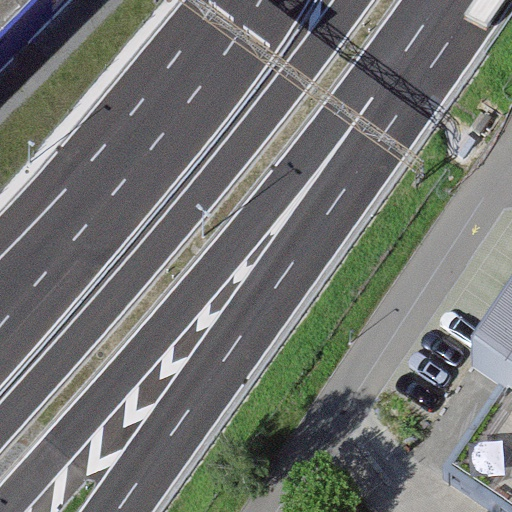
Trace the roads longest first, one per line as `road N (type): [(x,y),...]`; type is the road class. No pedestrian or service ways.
road 1 (motorway): [(354,0),(227,164),(0,429)]
road 2 (motorway): [(9,511),(341,170)]
road 3 (unclassified): [(511,167),(422,274),(260,511)]
road 4 (motorway): [(266,0),(129,184),(0,331)]
road 5 (motorway): [(119,511),(341,170)]
road 6 (motorway): [(341,170),(460,0)]
